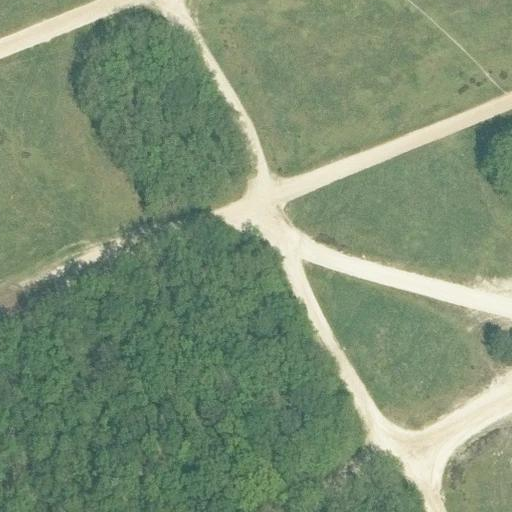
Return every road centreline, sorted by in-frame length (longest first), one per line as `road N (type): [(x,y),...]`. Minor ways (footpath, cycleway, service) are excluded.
road 1 (track): [(166,0),(239,118),(297,288),(335,366),(435,511)]
road 2 (track): [(0,314),(121,254),(511,101)]
road 3 (track): [(93,267),(245,511)]
road 4 (track): [(278,234),(336,263),(511,310)]
road 5 (track): [(295,511),(511,400)]
road 6 (track): [(124,0),(0,50)]
